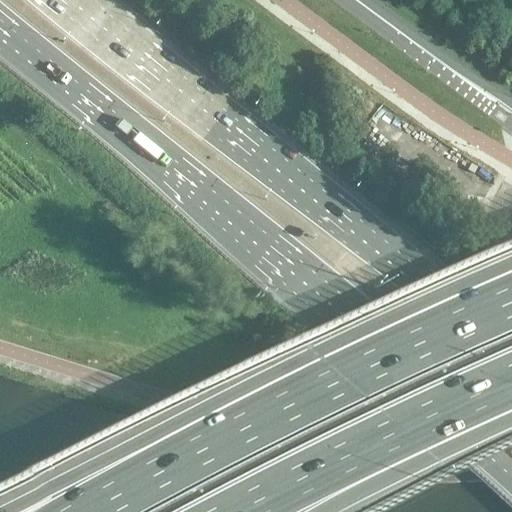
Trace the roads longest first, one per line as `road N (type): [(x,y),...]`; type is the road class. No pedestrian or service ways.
road 1 (trunk): [(0,29),(321,286),(511,454)]
road 2 (trunk): [(511,345),(90,0)]
road 3 (motorway): [(511,299),(87,511)]
road 4 (motorway): [(281,488),(511,379)]
